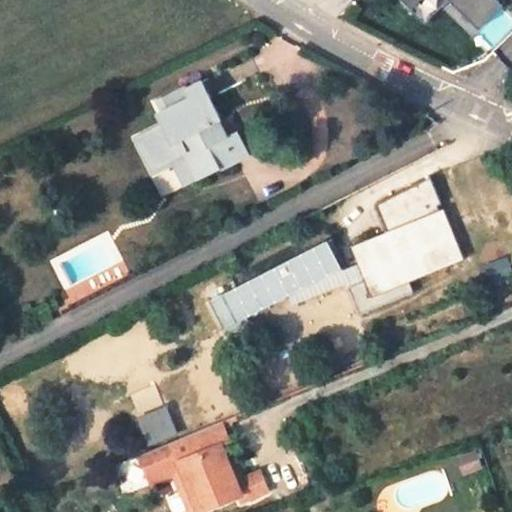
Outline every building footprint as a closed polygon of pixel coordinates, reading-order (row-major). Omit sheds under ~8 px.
[(401,0),(411,9),(419,0),(449,0),(479,29),(502,5),(497,0),(401,0)] [(220,119),(200,79),(183,87),(182,85),(155,99),(168,125),(142,139),(156,168),(190,150),(203,177),(236,161),(225,139),(216,121),(220,119)] [(168,125),(155,99),(149,102),(160,122),(133,136),(154,176),(175,165),(185,186),(203,177),(190,150),(156,168),(142,139),(168,125)] [(225,139),(236,161),(248,155),(237,133),(225,139)] [(386,231),(350,247),(357,264),(362,276),(371,297),(407,282),(464,259),(443,208),(438,210),(437,205),(441,204),(430,176),(375,205),(386,231)] [(326,240),(212,299),(226,326),(288,295),(340,268),(326,240)] [(504,257),(481,266),(483,271),(488,283),(511,274),(504,257)] [(342,270),(340,268),(288,295),(291,304),(344,283),(362,276),(357,264),(342,270)] [(371,297),(362,276),(344,283),(357,314),(412,292),(407,282),(371,297)] [(164,405),(134,417),(146,447),(176,435),(164,405)] [(79,426),(75,412),(62,416),(66,430),(79,426)] [(235,482),(226,460),(219,444),(227,440),(220,422),(140,455),(147,474),(177,462),(181,472),(197,511),(239,494),(242,502),(266,492),(258,473),(243,479),(235,482)] [(226,460),(235,482),(243,479),(233,457),(226,460)] [(151,484),(171,475),(181,472),(177,462),(147,474),(151,484)] [(195,511),(197,511),(181,472),(171,475),(186,511),(195,511)]
